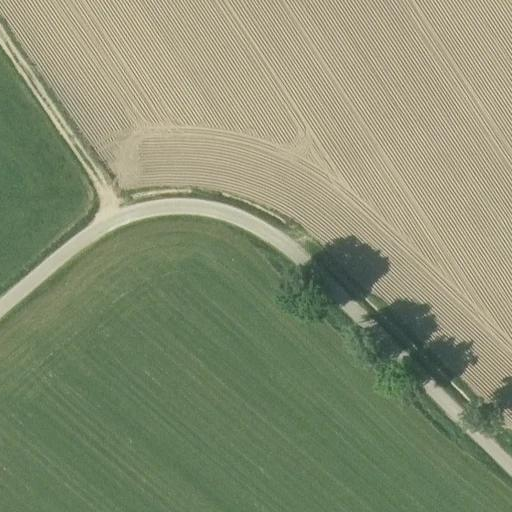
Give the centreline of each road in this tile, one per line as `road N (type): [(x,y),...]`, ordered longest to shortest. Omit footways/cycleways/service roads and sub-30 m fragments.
road 1 (unclassified): [(197,220),(247,230),(296,261),(511,472)]
road 2 (unclassified): [(197,220),(146,226),(107,243),(0,333)]
